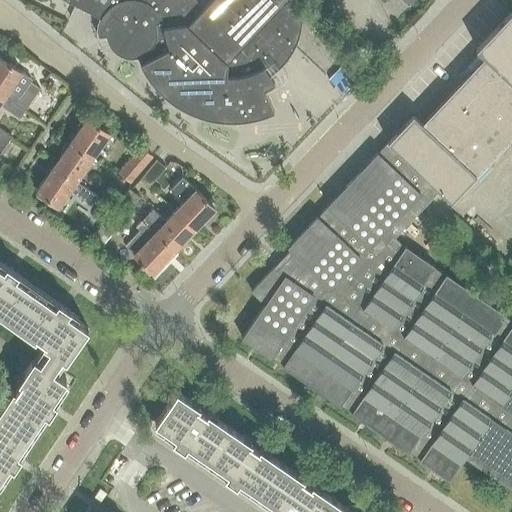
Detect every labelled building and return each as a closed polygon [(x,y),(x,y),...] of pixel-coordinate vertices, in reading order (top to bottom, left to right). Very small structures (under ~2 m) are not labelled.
[(137,57),(138,58),(141,65),(144,71),(146,74),(150,80),(155,85),(157,88),(160,90),(165,95),(168,97),(171,99),(176,103),(180,105),(183,107),(189,110),(192,111),(199,114),(205,116),(209,117),(212,117),(219,119),(226,119),(229,119),(233,119),(240,119),(243,119),(247,118),(254,117),(261,115),(267,113),(274,110),(264,88),(275,83),(270,75),(273,73),(277,70),(280,67),(284,63),(285,61),(288,58),(291,54),(293,50),(295,46),(297,42),(298,37),(300,33),(301,28),(301,24),(301,19),(301,14),(301,10),(290,0),(209,0),(200,10),(199,5),(197,1),(196,0),(65,0),(66,1),(100,18),(99,20),(99,22),(98,25),(98,27),(97,29),(97,32),(97,34),(98,36),(106,35),(106,37),(107,41),(108,43),(109,45),(110,47),(112,49),(114,51),(115,52),(117,53),(120,55),(122,56),(125,57),(129,57),(131,58),(133,57),(137,57)] [(436,192),(439,190),(451,201),(511,135),(511,13),(511,12),(511,11),(509,12),(510,13),(503,21),(502,20),(501,21),(502,22),(494,29),(493,30),(494,30),(486,38),(485,38),(485,39),(478,47),(478,46),(477,47),(478,49),(478,48),(486,55),(485,56),(486,56),(474,69),(473,69),(473,70),(461,83),(461,82),(460,83),(460,84),(448,96),(447,97),(435,110),(434,109),(434,110),(434,111),(422,123),(421,124),(414,116),(413,115),(412,116),(405,124),(405,123),(404,124),(405,125),(397,132),(396,132),(397,133),(390,140),(389,140),(388,141),(389,141),(387,142),(388,143),(387,144),(379,152),(379,153),(378,154),(377,152),(376,153),(377,154),(370,162),(370,161),(369,162),(361,171),(360,172),(353,179),(352,180),(353,180),(346,187),(345,187),(345,188),(337,197),(336,197),(336,198),(329,205),(328,204),(327,205),(328,207),(327,208),(327,207),(319,216),(320,216),(319,217),(317,216),(316,217),(317,217),(314,220),(315,220),(307,228),(307,227),(307,228),(300,236),(300,235),(299,236),(292,244),(289,246),(289,245),(288,246),(293,251),(277,268),(275,266),(273,268),(251,291),(256,295),(261,300),(262,301),(265,304),(242,337),(243,338),(244,337),(252,343),(253,343),(261,349),(262,350),(262,349),(270,355),(269,356),(271,357),(272,355),(273,356),(273,357),(282,363),(283,362),(284,363),(282,365),(284,366),(285,365),(293,371),(294,371),(302,377),(302,378),(303,377),(311,383),(310,384),(311,385),(312,384),(321,390),(320,390),(321,390),(330,396),(329,396),(330,397),(330,396),(339,402),(338,403),(339,404),(340,402),(342,403),(341,403),(351,410),(351,409),(352,410),(351,412),(352,413),(353,412),(361,418),(362,418),(370,424),(371,424),(379,430),(379,431),(380,432),(381,431),(389,436),(389,437),(390,437),(398,443),(399,443),(407,449),(406,450),(407,451),(409,449),(410,450),(409,450),(419,457),(420,456),(421,457),(419,459),(421,460),(421,459),(430,464),(430,465),(439,471),(448,477),(447,478),(448,479),(464,455),(472,460),(511,487),(511,322),(511,321),(511,320),(503,315),(502,315),(501,315),(502,313),(501,312),(500,313),(492,307),(483,301),(483,300),(483,301),(474,295),(475,294),(474,293),(473,294),(464,288),(465,288),(464,287),(464,288),(455,282),(456,282),(455,281),(455,282),(446,276),(447,275),(446,274),(445,276),(443,275),(444,274),(434,268),(433,268),(434,266),(433,265),(432,266),(424,260),(423,260),(416,255),(414,254),(415,254),(414,253),(414,254),(405,248),(406,247),(405,246),(404,247),(402,245),(394,237),(395,236),(396,235),(403,228),(404,227),(404,226),(410,219),(411,220),(412,218),(411,218),(419,210),(420,210),(421,209),(420,209),(427,202),(429,201),(428,200),(436,192)] [(40,88),(38,87),(29,81),(19,95),(9,89),(21,71),(0,56),(0,93),(24,110),(40,88)] [(355,81),(340,67),(328,79),(343,93),(355,81)] [(0,93),(0,104),(19,118),(24,110),(0,93)] [(87,117),(70,142),(92,157),(109,133),(87,117)] [(0,153),(11,136),(0,128),(0,153)] [(70,142),(54,166),(76,181),(92,157),(70,142)] [(152,156),(140,146),(118,172),(130,182),(152,156)] [(141,179),(150,187),(165,167),(156,160),(141,179)] [(92,205),(98,196),(76,181),(54,166),(36,190),(59,206),(70,190),(92,205)] [(174,211),(194,229),(214,207),(195,189),(196,189),(183,176),(170,189),(183,201),(174,211)] [(139,197),(129,189),(121,200),(130,208),(139,197)] [(125,218),(129,220),(134,213),(130,208),(121,200),(89,241),(99,249),(125,218)] [(102,204),(93,216),(102,222),(110,210),(102,204)] [(194,229),(174,211),(165,220),(153,208),(142,220),(174,251),(194,229)] [(174,251),(142,220),(136,226),(139,229),(125,244),(135,254),(133,256),(142,264),(144,263),(153,272),(155,270),(157,272),(166,262),(165,260),(174,251)] [(35,291),(15,277),(18,273),(16,271),(15,272),(7,267),(8,266),(6,264),(3,269),(0,266),(0,313),(13,323),(35,291)] [(13,323),(34,338),(49,348),(40,362),(52,370),(61,357),(65,360),(88,328),(67,313),(70,309),(68,308),(67,309),(59,303),(60,302),(58,301),(55,305),(35,291),(13,323)] [(0,412),(30,432),(44,412),(48,415),(49,413),(48,412),(54,404),(55,404),(56,403),(52,400),(66,379),(52,370),(40,362),(34,357),(0,407),(0,412)] [(229,426),(227,424),(226,425),(208,413),(209,412),(207,411),(199,406),(199,405),(198,404),(197,405),(179,393),(180,392),(177,390),(154,422),(175,436),(172,440),(174,441),(175,440),(183,446),(182,447),(184,448),(187,444),(207,458),(229,426)] [(0,412),(0,477),(9,464),(13,467),(14,465),(13,465),(18,456),(20,457),(21,455),(16,453),(30,432),(0,412)] [(281,462),(279,460),(278,461),(260,449),(261,448),(260,447),(259,447),(251,441),(250,440),(249,441),(231,429),(232,428),(229,426),(207,458),(227,472),(225,476),(226,477),(227,476),(235,482),(234,483),(236,484),(239,480),(259,494),(281,462)] [(323,511),(334,497),(331,496),(330,497),(312,484),(313,483),(312,482),(311,483),(303,477),(302,476),(301,477),(283,464),(284,463),(281,462),(259,494),(280,508),(277,511),(276,511),(278,511),(279,511),(323,511)] [(354,511),(353,511),(352,511),(335,500),(336,499),(334,497),(323,511),(354,511)]
